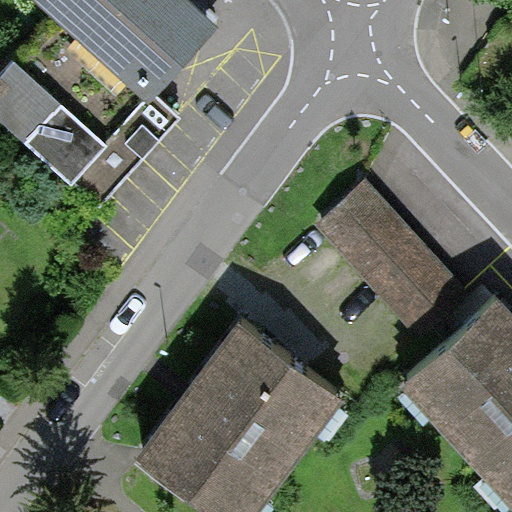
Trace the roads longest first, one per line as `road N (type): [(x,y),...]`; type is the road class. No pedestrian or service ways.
road 1 (residential): [(8,511),(359,32)]
road 2 (residential): [(359,32),(511,199)]
